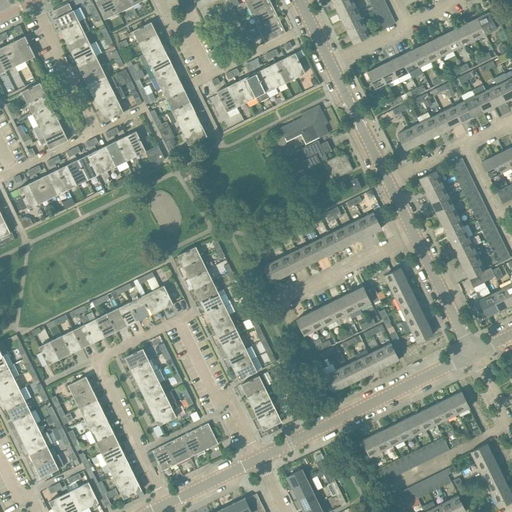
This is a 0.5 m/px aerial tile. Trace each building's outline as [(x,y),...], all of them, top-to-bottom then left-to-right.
[(119,13),(112,0),(98,0),(96,1),(95,0),(105,20),(119,13)] [(133,6),(129,0),(112,0),(119,13),(133,6)] [(193,4),(190,0),(186,0),(179,4),(182,9),(193,4)] [(247,0),(250,6),(248,7),(252,15),(254,14),(270,6),(272,5),(270,1),(268,2),(266,0),(247,0)] [(332,0),(337,10),(353,2),(352,0),(332,0)] [(387,6),(385,0),(372,6),(375,12),(387,6)] [(343,21),(359,13),(353,2),(337,10),(343,21)] [(55,18),(61,30),(79,21),(74,10),(72,10),(69,3),(54,10),(57,17),(55,18)] [(90,7),(93,14),(98,12),(94,5),(90,7)] [(259,28),(261,27),(277,20),(279,19),(277,15),(275,16),(270,6),(254,14),(257,20),(255,21),(259,28)] [(387,6),(375,12),(378,17),(390,11),(387,6)] [(393,17),(390,11),(378,17),(380,23),(393,17)] [(101,20),(98,12),(93,14),(97,22),(101,20)] [(478,18),(486,34),(497,28),(489,12),(478,18)] [(359,13),(343,21),(348,32),(364,24),(359,13)] [(393,17),(380,23),(383,29),(396,22),(393,17)] [(475,39),(486,34),(478,18),(467,23),(475,39)] [(261,27),(264,34),(262,35),(265,43),(286,33),(284,29),(282,30),(277,20),(261,27)] [(85,33),(79,21),(61,30),(67,41),(85,33)] [(139,42),(157,33),(151,22),(133,31),(139,42)] [(475,39),(467,23),(456,28),(464,45),(475,39)] [(364,24),(348,32),(353,43),(370,35),(364,24)] [(22,30),(20,25),(14,28),(17,33),(22,30)] [(104,37),(109,35),(105,28),(101,30),(104,37)] [(456,28),(445,34),(453,50),(464,45),(456,28)] [(0,35),(3,40),(9,37),(6,32),(0,35)] [(90,44),(85,33),(67,41),(72,53),(90,44)] [(144,54),(163,45),(157,33),(139,42),(144,54)] [(445,34),(434,39),(442,56),(453,50),(445,34)] [(113,42),(109,35),(104,37),(108,45),(113,42)] [(25,36),(15,41),(25,61),(35,56),(25,36)] [(442,56),(434,39),(423,45),(431,61),(442,56)] [(15,41),(5,45),(15,65),(25,61),(15,41)] [(78,64),(96,55),(101,53),(96,41),(90,44),(72,53),(78,64)] [(117,44),(120,51),(125,49),(121,42),(117,44)] [(292,47),(290,42),(284,45),(287,50),(292,47)] [(0,47),(0,58),(6,70),(15,65),(5,45),(0,47)] [(140,56),(145,67),(150,65),(168,56),(163,45),(144,54),(140,56)] [(433,66),(431,61),(423,45),(412,50),(420,66),(422,72),(433,66)] [(505,45),(498,48),(501,53),(507,50),(505,45)] [(128,56),(125,49),(120,51),(124,59),(128,56)] [(270,51),(273,57),(279,54),(276,49),(270,51)] [(412,50),(401,55),(409,72),(420,66),(412,50)] [(267,60),(273,57),(270,51),(265,54),(267,60)] [(488,52),(482,55),(485,61),(491,58),(488,52)] [(285,58),(295,78),(305,73),(295,53),(285,58)] [(511,58),(509,53),(502,56),(505,61),(511,58)] [(83,75),(101,66),(96,55),(78,64),(83,75)] [(401,55),(390,61),(398,77),(409,72),(401,55)] [(479,64),(485,61),(482,55),(476,58),(479,64)] [(168,56),(150,65),(155,76),(174,67),(168,56)] [(120,57),(115,60),(119,67),(124,65),(120,57)] [(251,61),(254,67),(259,64),(256,58),(251,61)] [(286,82),(295,78),(285,58),(276,62),(286,82)] [(487,63),(489,69),(495,66),(493,60),(487,63)] [(390,61),(379,66),(387,82),(398,77),(390,61)] [(131,74),(136,72),(140,70),(136,62),(128,66),(131,74)] [(266,67),(276,87),(286,82),(276,62),(266,67)] [(466,63),(460,66),(463,72),(469,69),(466,63)] [(482,73),(489,69),(487,63),(479,67),(482,73)] [(89,87),(107,78),(101,66),(83,75),(89,87)] [(387,82),(379,66),(367,72),(375,88),(387,82)] [(463,72),(460,66),(454,69),(457,75),(463,72)] [(161,87),(179,79),(174,67),(155,76),(161,87)] [(276,87),(266,67),(256,72),(266,92),(276,87)] [(231,71),(234,76),(240,73),(237,68),(231,71)] [(122,85),(127,82),(131,80),(126,69),(117,73),(122,85)] [(234,76),(231,71),(226,73),(228,79),(234,76)] [(465,74),(467,80),(473,76),(471,71),(465,74)] [(139,79),(136,72),(131,74),(135,81),(139,79)] [(266,92),(256,72),(246,77),(256,97),(259,102),(269,97),(266,92)] [(445,74),(438,77),(441,82),(447,79),(445,74)] [(460,83),(467,80),(465,74),(458,78),(460,83)] [(107,78),(89,87),(94,98),(113,89),(120,86),(120,85),(118,87),(112,75),(107,78)] [(220,83),(218,77),(212,80),(214,86),(220,83)] [(237,81),(246,102),(256,97),(246,77),(237,81)] [(441,82),(438,77),(428,82),(430,88),(441,82)] [(166,99),(185,90),(179,79),(161,87),(166,99)] [(511,97),(511,87),(508,79),(497,85),(505,101),(511,97)] [(135,88),(131,80),(127,82),(130,90),(135,88)] [(237,106),(246,102),(237,81),(227,86),(237,106)] [(22,91),(28,103),(46,94),(40,82),(22,91)] [(451,87),(449,82),(442,85),(445,90),(451,87)] [(423,84),(416,88),(419,93),(426,90),(423,84)] [(445,90),(442,85),(436,88),(438,94),(445,90)] [(505,101),(497,85),(486,90),(494,106),(505,101)] [(94,98),(100,109),(118,100),(126,97),(120,86),(113,89),(94,98)] [(227,111),(237,106),(227,86),(217,91),(227,111)] [(139,89),(142,97),(147,94),(143,87),(139,89)] [(419,93),(416,88),(410,91),(413,96),(419,93)] [(172,110),(190,101),(185,90),(166,99),(172,110)] [(483,112),(494,106),(486,90),(475,96),(483,112)] [(142,103),(137,92),(132,94),(138,105),(142,103)] [(430,98),(427,93),(420,96),(423,101),(430,98)] [(51,105),(46,94),(28,103),(33,114),(51,105)] [(147,94),(142,97),(146,104),(151,102),(147,94)] [(401,95),(394,98),(397,104),(404,101),(401,95)] [(423,101),(420,96),(414,99),(417,104),(423,101)] [(483,112),(475,96),(464,101),(472,117),(483,112)] [(118,100),(100,109),(106,121),(124,112),(118,101),(126,97),(118,100)] [(391,107),(397,104),(394,98),(388,102),(391,107)] [(167,113),(172,124),(178,121),(196,112),(190,101),(172,110),(167,113)] [(461,123),(472,117),(464,101),(453,106),(461,123)] [(6,104),(9,112),(14,110),(10,102),(6,104)] [(405,103),(398,107),(401,112),(408,109),(405,103)] [(39,125),(57,116),(51,105),(33,114),(39,125)] [(442,112),(450,128),(461,123),(453,106),(442,112)] [(395,115),(401,112),(398,107),(392,110),(395,115)] [(315,112),(313,108),(301,114),(302,117),(294,121),(280,128),(287,142),(301,135),(306,144),(315,139),(329,133),(325,124),(328,123),(322,111),(318,113),(315,112)] [(17,117),(14,110),(9,112),(13,119),(17,117)] [(154,119),(158,117),(154,110),(150,112),(154,119)] [(183,133),(201,124),(196,112),(178,121),(183,133)] [(439,133),(450,128),(442,112),(431,117),(439,133)] [(62,128),(57,116),(39,125),(44,137),(62,128)] [(154,119),(159,130),(169,126),(167,121),(161,124),(158,117),(154,119)] [(420,123),(428,139),(439,133),(431,117),(420,123)] [(133,125),(131,120),(125,123),(128,128),(133,125)] [(417,144),(428,139),(420,123),(409,128),(417,144)] [(201,124),(183,133),(189,144),(207,135),(201,124)] [(20,134),(25,132),(21,125),(17,127),(20,134)] [(169,126),(159,130),(165,142),(173,138),(174,137),(171,130),(169,126)] [(111,130),(114,135),(119,132),(117,127),(111,130)] [(62,128),(44,137),(50,148),(68,139),(62,128)] [(406,150),(417,144),(409,128),(398,134),(406,150)] [(108,138),(114,135),(111,130),(105,132),(108,138)] [(136,131),(126,136),(136,156),(137,159),(140,157),(139,154),(145,151),(152,165),(165,159),(158,145),(146,151),(136,131)] [(28,140),(25,132),(20,134),(24,142),(28,140)] [(92,139),(94,145),(100,142),(97,136),(92,139)] [(136,156),(126,136),(116,140),(126,160),(136,156)] [(175,143),(173,138),(165,142),(168,149),(173,147),(172,145),(175,143)] [(94,145),(92,139),(86,142),(89,147),(94,145)] [(117,165),(126,160),(116,140),(107,145),(117,165)] [(321,145),(318,140),(296,151),(299,158),(283,166),(292,183),(306,176),(303,170),(314,165),(315,167),(323,164),(331,181),(353,170),(344,152),(327,161),(326,159),(327,158),(324,152),(326,151),(327,153),(332,150),(327,141),(322,143),(322,144),(321,145)] [(107,145),(97,150),(107,170),(117,165),(107,145)] [(78,146),(72,149),(75,154),(81,151),(78,146)] [(36,155),(32,148),(28,150),(31,157),(36,155)] [(69,157),(75,154),(72,149),(67,151),(69,157)] [(87,155),(97,175),(107,170),(97,150),(87,155)] [(511,167),(504,151),(493,156),(501,172),(511,167)] [(97,175),(87,155),(78,159),(87,179),(97,175)] [(58,156),(53,158),(55,164),(61,161),(58,156)] [(501,172),(493,156),(482,162),(490,178),(501,172)] [(55,164),(53,158),(47,161),(49,167),(55,164)] [(449,164),(452,170),(465,164),(462,158),(449,164)] [(78,184),(87,179),(78,159),(68,164),(78,184)] [(68,164),(58,169),(68,189),(78,184),(68,164)] [(467,169),(465,164),(452,170),(455,175),(467,169)] [(33,168),(36,173),(41,170),(39,165),(33,168)] [(30,176),(36,173),(33,168),(27,171),(30,176)] [(48,174),(58,194),(60,198),(70,193),(68,189),(58,169),(48,174)] [(455,175),(458,181),(470,174),(467,169),(455,175)] [(420,178),(425,190),(442,182),(436,170),(420,178)] [(48,199),(58,194),(48,174),(38,179),(48,199)] [(473,180),(470,174),(458,181),(460,186),(473,180)] [(22,180),(19,175),(14,177),(16,183),(22,180)] [(362,189),(357,177),(351,180),(356,191),(362,189)] [(113,183),(116,188),(126,183),(123,178),(113,183)] [(38,179),(29,183),(40,207),(42,205),(41,202),(48,199),(38,179)] [(460,186),(463,192),(476,185),(473,180),(460,186)] [(447,193),(442,182),(425,190),(431,201),(447,193)] [(38,208),(40,207),(29,183),(19,188),(28,208),(36,205),(38,208)] [(478,191),(476,185),(463,192),(466,197),(478,191)] [(511,194),(507,186),(502,188),(508,201),(511,198),(511,194)] [(502,204),(508,201),(502,188),(496,191),(502,204)] [(466,197),(468,203),(481,196),(478,191),(466,197)] [(431,201),(436,212),(452,204),(447,193),(431,201)] [(353,198),(356,204),(362,201),(359,195),(353,198)] [(484,202),(481,196),(468,203),(471,208),(484,202)] [(74,203),(72,198),(62,202),(65,208),(65,209),(75,204),(74,203)] [(349,207),(356,204),(353,198),(346,201),(349,207)] [(471,208),(474,213),(486,207),(484,202),(471,208)] [(458,215),(452,204),(436,212),(441,222),(458,215)] [(337,206),(331,209),(334,215),(340,211),(337,206)] [(489,213),(486,207),(474,213),(477,219),(489,213)] [(334,215),(331,209),(324,212),(327,218),(334,215)] [(373,212),(362,217),(370,234),(381,228),(373,212)] [(477,219),(479,225),(492,219),(489,213),(477,219)] [(463,226),(458,215),(441,222),(447,234),(463,226)] [(19,219),(24,228),(33,224),(31,219),(24,217),(19,219)] [(309,220),(312,225),(318,222),(315,217),(309,220)] [(359,239),(370,234),(362,217),(351,223),(359,239)] [(494,224),(492,219),(479,225),(482,230),(494,224)] [(13,234),(12,231),(10,232),(5,220),(0,222),(0,246),(15,239),(13,234)] [(305,228),(312,225),(309,220),(303,223),(305,228)] [(348,244),(359,239),(351,223),(340,228),(348,244)] [(482,230),(485,236),(497,230),(497,229),(494,224),(482,230)] [(469,237),(463,226),(447,234),(452,245),(469,237)] [(294,227),(287,231),(290,236),(296,233),(294,227)] [(329,233),(337,250),(348,244),(340,228),(329,233)] [(500,235),(497,230),(485,236),(487,241),(500,235)] [(290,236),(287,231),(281,234),(284,239),(290,236)] [(326,255),(337,250),(329,233),(318,239),(326,255)] [(487,241),(490,247),(503,240),(500,235),(487,241)] [(458,256),(474,248),(469,237),(452,245),(458,256)] [(265,241),(268,247),(274,244),(272,238),(265,241)] [(315,260),(326,255),(318,239),(307,244),(315,260)] [(505,246),(503,240),(490,247),(493,252),(505,246)] [(213,243),(216,250),(221,248),(217,241),(213,243)] [(268,247),(265,241),(259,244),(262,250),(268,247)] [(296,250),(304,266),(315,260),(307,244),(296,250)] [(178,255),(184,266),(202,258),(196,246),(178,255)] [(493,252),(495,258),(508,251),(505,246),(493,252)] [(221,248),(216,250),(220,258),(224,255),(221,248)] [(458,256),(463,267),(479,259),(474,248),(458,256)] [(293,271),(304,266),(296,250),(285,255),(293,271)] [(511,257),(508,251),(495,258),(498,263),(511,257)] [(275,260),(282,277),(293,271),(285,255),(275,260)] [(189,278),(207,269),(202,258),(184,266),(189,278)] [(479,259),(463,267),(469,278),(480,273),(485,270),(479,259)] [(271,282),(282,277),(275,260),(263,266),(271,282)] [(224,266),(228,273),(232,271),(228,263),(224,266)] [(499,266),(492,270),(495,275),(501,272),(499,266)] [(485,270),(480,273),(484,282),(495,276),(495,275),(492,270),(491,267),(485,270)] [(390,287),(406,279),(401,268),(385,276),(390,287)] [(195,289),(213,280),(207,269),(189,278),(195,289)] [(238,282),(232,271),(228,273),(233,284),(238,282)] [(145,275),(147,280),(152,290),(159,286),(152,272),(145,275)] [(473,287),(484,282),(480,273),(469,278),(473,287)] [(147,280),(145,275),(137,279),(140,284),(147,280)] [(395,298),(412,290),(406,279),(390,287),(395,298)] [(213,280),(195,289),(200,300),(222,290),(222,289),(218,291),(213,280)] [(122,286),(125,291),(132,288),(132,287),(136,285),(133,281),(122,286)] [(511,283),(501,289),(509,305),(511,303),(511,283)] [(164,285),(152,291),(161,309),(173,303),(164,285)] [(125,291),(122,286),(111,292),(114,299),(119,297),(118,295),(125,291)] [(235,288),(239,296),(243,293),(239,286),(235,288)] [(363,286),(352,292),(360,308),(371,302),(363,286)] [(371,296),(377,293),(373,287),(368,289),(371,296)] [(474,302),(478,309),(483,307),(487,316),(498,310),(490,294),(487,287),(476,292),(480,299),(474,302)] [(509,305),(501,289),(490,294),(498,310),(509,305)] [(200,300),(206,312),(224,303),(227,301),(222,290),(200,300)] [(417,301),(412,290),(395,298),(401,309),(417,301)] [(161,309),(152,291),(141,296),(150,314),(161,309)] [(352,292),(341,297),(349,313),(360,308),(352,292)] [(249,305),(247,301),(243,293),(239,296),(242,302),(238,305),(240,309),(249,305)] [(380,299),(377,293),(371,296),(374,302),(380,299)] [(107,294),(100,297),(102,302),(109,299),(107,294)] [(141,296),(130,302),(139,320),(150,314),(141,296)] [(102,302),(100,297),(92,301),(94,306),(102,302)] [(330,302),(338,319),(349,313),(341,297),(330,302)] [(406,320),(422,312),(417,301),(401,309),(406,320)] [(118,307),(127,325),(139,320),(130,302),(118,307)] [(327,324),(338,319),(330,302),(319,308),(327,324)] [(229,314),(224,303),(206,312),(211,323),(229,314)] [(84,305),(77,308),(79,313),(87,310),(84,305)] [(116,331),(127,325),(118,307),(107,313),(116,331)] [(72,317),(79,313),(77,308),(69,312),(72,317)] [(327,324),(319,308),(308,313),(316,329),(327,324)] [(250,318),(254,316),(251,309),(246,311),(247,312),(236,318),(239,323),(250,318)] [(379,311),(382,318),(387,315),(384,309),(379,311)] [(412,331),(428,323),(422,312),(406,320),(412,331)] [(84,324),(93,342),(105,336),(96,318),(89,322),(85,313),(80,316),(84,324)] [(105,336),(116,331),(107,313),(96,318),(105,336)] [(316,329),(308,313),(297,319),(305,335),(316,329)] [(66,314),(54,320),(57,325),(68,319),(66,314)] [(217,334),(235,325),(229,314),(211,323),(217,334)] [(387,315),(382,318),(387,329),(393,326),(392,326),(390,322),(390,321),(387,315)] [(258,323),(254,316),(250,318),(253,326),(258,323)] [(372,318),(366,321),(369,326),(375,323),(372,318)] [(57,325),(54,320),(47,323),(49,328),(57,325)] [(369,326),(366,321),(360,324),(363,330),(369,326)] [(433,334),(428,323),(412,331),(417,342),(433,334)] [(93,342),(84,324),(73,329),(82,347),(93,342)] [(349,330),(344,332),(347,337),(358,332),(354,324),(348,327),(349,330)] [(382,324),(370,329),(373,335),(384,329),(382,324)] [(222,345),(240,337),(235,325),(217,334),(222,345)] [(42,332),(39,327),(31,331),(34,336),(42,332)] [(73,329),(62,335),(71,353),(82,347),(73,329)] [(367,338),(373,335),(370,329),(364,332),(367,338)] [(257,333),(261,341),(265,339),(262,331),(257,333)] [(390,334),(393,340),(398,337),(395,331),(390,334)] [(341,341),(347,337),(344,332),(338,335),(341,341)] [(62,335),(50,340),(59,358),(71,353),(62,335)] [(348,340),(351,346),(362,340),(359,335),(348,340)] [(228,357),(246,348),(240,337),(222,345),(228,357)] [(401,344),(398,337),(393,340),(396,346),(401,344)] [(14,340),(18,348),(22,345),(18,338),(14,340)] [(266,352),(271,350),(265,339),(261,341),(256,343),(261,354),(266,352)] [(329,339),(322,343),(325,348),(332,345),(329,339)] [(0,356),(3,355),(9,352),(3,340),(0,341),(0,356)] [(48,364),(59,358),(50,340),(39,346),(48,364)] [(348,340),(342,343),(345,349),(351,346),(348,340)] [(164,343),(159,345),(163,353),(167,350),(164,343)] [(325,348),(322,343),(316,346),(319,351),(325,348)] [(391,343),(380,348),(388,364),(399,359),(391,343)] [(22,345),(18,348),(23,359),(28,357),(22,345)] [(326,351),(329,356),(336,353),(333,347),(326,351)] [(131,368),(149,359),(143,348),(125,357),(131,368)] [(251,359),(246,348),(228,357),(234,368),(251,359)] [(377,370),(388,364),(380,348),(369,354),(377,370)] [(171,358),(167,350),(163,353),(166,360),(171,358)] [(271,350),(266,352),(270,359),(272,364),(276,361),(271,350)] [(329,356),(326,351),(320,354),(323,359),(329,356)] [(366,375),(377,370),(369,354),(358,359),(366,375)] [(0,370),(9,366),(3,355),(0,356),(0,370)] [(23,359),(29,370),(33,368),(28,357),(23,359)] [(136,380),(154,371),(149,359),(131,368),(136,380)] [(251,359),(234,368),(239,380),(257,371),(251,359)] [(347,364),(355,381),(366,375),(358,359),(347,364)] [(174,375),(178,373),(173,362),(168,364),(170,368),(174,375)] [(0,370),(0,384),(14,377),(20,375),(14,363),(9,366),(0,370)] [(344,386),(355,381),(347,364),(336,370),(344,386)] [(270,370),(272,374),(276,372),(280,379),(284,377),(279,366),(270,370)] [(37,375),(33,368),(29,370),(32,378),(37,375)] [(344,386),(336,370),(325,375),(332,391),(344,386)] [(142,391),(160,382),(154,371),(136,380),(142,391)] [(178,373),(174,375),(177,382),(182,380),(178,373)] [(247,395),(265,387),(259,375),(241,384),(247,395)] [(74,396),(92,387),(86,376),(68,385),(74,396)] [(0,393),(2,397),(20,389),(14,377),(0,384),(0,393)] [(285,391),(290,388),(286,381),(282,383),(285,391)] [(30,393),(37,391),(33,382),(27,385),(30,393)] [(147,402),(165,393),(160,382),(142,391),(147,402)] [(36,386),(40,393),(44,391),(41,383),(36,386)] [(92,387),(74,396),(79,407),(97,399),(92,387)] [(270,398),(265,387),(247,395),(252,407),(270,398)] [(181,390),(185,398),(189,396),(186,388),(181,390)] [(293,396),(290,388),(285,391),(289,398),(293,396)] [(20,389),(2,397),(7,409),(25,400),(20,389)] [(44,391),(40,393),(43,400),(48,398),(44,391)] [(450,397),(458,413),(469,407),(461,391),(450,397)] [(165,393),(147,402),(153,413),(176,402),(175,402),(171,404),(165,393)] [(51,398),(55,405),(59,403),(56,396),(51,398)] [(189,396),(185,398),(189,405),(193,403),(189,396)] [(447,418),(458,413),(450,397),(439,402),(447,418)] [(252,407),(258,418),(276,409),(270,398),(252,407)] [(97,399),(79,407),(85,419),(103,410),(97,399)] [(13,420),(31,411),(25,400),(7,409),(13,420)] [(301,411),(295,400),(289,403),(295,415),(301,411)] [(176,402),(153,413),(158,425),(176,416),(173,410),(178,408),(176,402)] [(447,418),(439,402),(428,407),(436,424),(447,418)] [(47,408),(51,416),(55,413),(52,406),(47,408)] [(57,409),(60,417),(65,414),(61,407),(57,409)] [(417,413),(425,429),(436,424),(428,407),(417,413)] [(282,421),(276,409),(258,418),(264,430),(266,429),(269,434),(279,429),(276,424),(282,421)] [(90,430),(108,421),(103,410),(85,419),(90,430)] [(36,423),(31,411),(13,420),(18,431),(36,423)] [(55,413),(51,416),(54,423),(59,421),(55,413)] [(406,418),(414,434),(425,429),(417,413),(406,418)] [(60,417),(64,424),(68,422),(65,414),(60,417)] [(395,423),(403,440),(414,434),(406,418),(395,423)] [(96,441),(114,433),(108,421),(90,430),(96,441)] [(24,443),(42,434),(36,423),(18,431),(24,443)] [(210,447),(218,443),(208,423),(204,425),(205,427),(195,432),(203,448),(209,445),(210,447)] [(403,440),(395,423),(384,429),(392,445),(403,440)] [(482,433),(479,428),(473,431),(476,437),(482,433)] [(58,431),(62,438),(66,436),(63,429),(58,431)] [(381,450),(392,445),(384,429),(373,434),(381,450)] [(68,432),(71,439),(72,439),(76,437),(72,430),(68,432)] [(195,432),(194,430),(190,431),(191,434),(181,439),(189,455),(195,452),(196,454),(204,450),(203,448),(195,432)] [(42,434),(24,443),(30,454),(48,445),(53,443),(47,431),(42,434)] [(119,444),(114,433),(96,441),(101,453),(119,444)] [(370,456),(381,450),(373,434),(362,440),(370,456)] [(70,443),(66,436),(62,438),(66,446),(70,443)] [(457,439),(460,444),(466,441),(464,436),(457,439)] [(79,444),(76,437),(72,439),(71,439),(75,447),(79,444)] [(182,460),(190,457),(189,455),(181,439),(180,437),(177,438),(178,441),(171,444),(170,441),(166,443),(175,461),(181,458),(182,460)] [(437,440),(444,452),(449,449),(443,437),(437,440)] [(454,447),(460,444),(457,439),(451,442),(454,447)] [(432,442),(438,455),(444,452),(437,440),(432,442)] [(433,458),(438,455),(432,442),(426,445),(433,458)] [(146,453),(153,466),(159,464),(162,470),(163,470),(162,468),(168,465),(169,467),(176,464),(175,461),(166,443),(163,445),(164,447),(154,452),(153,450),(146,453)] [(125,455),(119,444),(101,453),(107,464),(125,455)] [(471,452),(476,463),(493,455),(487,444),(471,452)] [(53,457),(48,445),(30,454),(35,465),(53,457)] [(421,448),(427,460),(433,458),(426,445),(421,448)] [(422,463),(427,460),(421,448),(415,450),(422,463)] [(416,466),(422,463),(415,450),(410,453),(416,466)] [(78,459),(74,451),(69,454),(73,461),(78,459)] [(82,462),(87,460),(83,452),(79,455),(82,462)] [(411,468),(416,466),(410,453),(404,456),(411,468)] [(131,466),(125,455),(107,464),(113,475),(131,466)] [(482,474),(498,466),(493,455),(476,463),(482,474)] [(399,459),(405,471),(411,468),(404,456),(399,459)] [(59,468),(53,457),(35,465),(41,477),(59,468)] [(316,462),(320,470),(316,472),(318,476),(325,472),(330,470),(324,458),(316,462)] [(400,474),(405,471),(399,459),(393,461),(400,474)] [(87,460),(82,462),(86,469),(91,467),(87,460)] [(388,464),(394,476),(400,474),(393,461),(388,464)] [(389,479),(394,476),(388,464),(382,467),(389,479)] [(445,469),(448,475),(456,471),(454,465),(445,469)] [(113,475),(118,487),(136,478),(131,466),(113,475)] [(503,477),(498,466),(482,474),(487,485),(503,477)] [(383,482),(389,479),(382,467),(377,469),(383,482)] [(287,477),(292,488),(312,479),(312,478),(308,480),(302,469),(287,477)] [(445,469),(440,472),(446,485),(452,482),(448,475),(445,469)] [(331,483),(335,481),(330,470),(325,472),(331,483)] [(440,487),(446,485),(440,472),(434,475),(440,487)] [(79,473),(73,476),(76,481),(82,479),(79,473)] [(90,477),(94,485),(102,481),(102,480),(98,482),(94,475),(90,477)] [(440,487),(434,475),(429,477),(435,490),(440,487)] [(76,481),(73,476),(68,478),(71,484),(76,481)] [(435,490),(429,477),(423,480),(429,493),(435,490)] [(462,483),(459,477),(454,479),(457,486),(462,483)] [(509,488),(503,477),(487,485),(493,496),(509,488)] [(142,489),(136,478),(118,487),(124,498),(142,489)] [(312,479),(292,488),(298,499),(317,490),(312,479)] [(418,483),(424,495),(429,493),(423,480),(418,483)] [(66,486),(69,491),(79,511),(88,507),(79,486),(76,481),(71,484),(66,486)] [(89,481),(79,486),(88,507),(98,502),(89,481)] [(107,492),(102,481),(94,485),(99,496),(105,493),(106,492),(107,492)] [(341,492),(335,481),(331,483),(327,485),(332,496),(336,494),(341,492)] [(60,482),(54,485),(57,491),(62,488),(60,482)] [(424,495),(418,483),(412,485),(419,498),(424,495)] [(462,483),(457,486),(460,492),(466,490),(462,483)] [(51,494),(57,491),(54,485),(48,488),(51,494)] [(419,498),(412,485),(407,488),(413,501),(419,498)] [(107,492),(106,492),(109,498),(118,493),(115,488),(107,492)] [(407,503),(413,501),(407,488),(401,491),(407,503)] [(511,494),(509,488),(493,496),(498,507),(511,500),(511,494)] [(317,490),(298,499),(303,510),(319,503),(319,502),(323,500),(317,490)] [(59,496),(67,511),(77,511),(79,511),(69,491),(59,496)] [(401,491),(396,494),(402,506),(407,503),(401,491)] [(346,503),(341,492),(336,494),(342,506),(346,503)] [(105,493),(99,496),(105,507),(111,504),(105,493)] [(245,499),(248,504),(259,499),(257,493),(245,499)] [(402,506),(396,494),(390,496),(397,511),(398,511),(409,507),(407,503),(402,506)] [(458,495),(447,501),(452,511),(464,511),(466,511),(458,495)] [(49,501),(54,511),(67,511),(59,496),(49,501)] [(248,504),(245,499),(245,497),(233,503),(237,511),(251,511),(251,509),(248,504)] [(251,509),(262,504),(259,499),(248,504),(251,509)] [(468,508),(473,505),(470,499),(464,501),(468,508)] [(438,511),(452,511),(447,501),(436,506),(438,511)] [(237,511),(233,503),(222,508),(223,511),(237,511)] [(323,511),(319,503),(303,510),(303,511),(323,511)]
